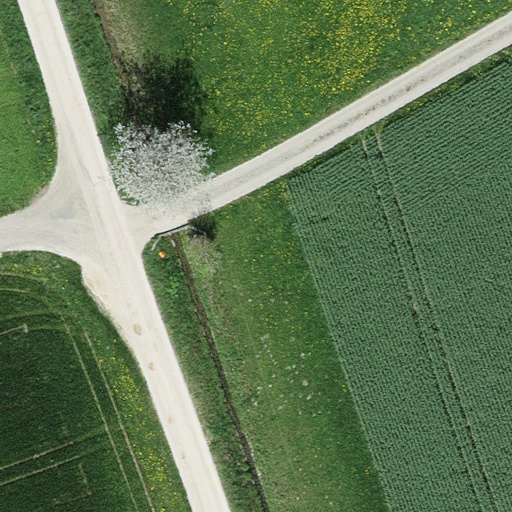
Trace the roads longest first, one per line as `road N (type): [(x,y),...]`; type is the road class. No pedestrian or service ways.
road 1 (track): [(511,27),(213,198),(143,217),(109,217)]
road 2 (track): [(208,511),(109,217)]
road 3 (track): [(109,217),(36,0)]
